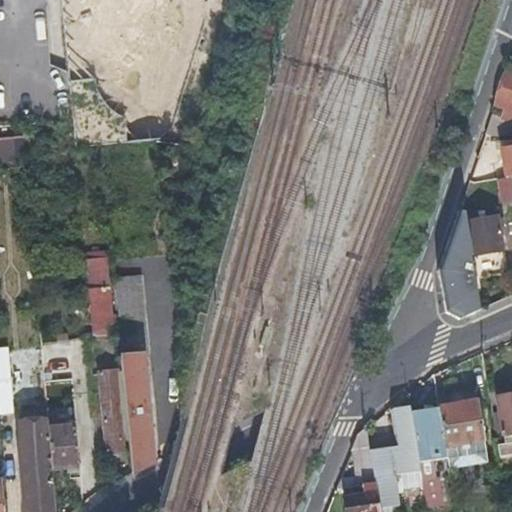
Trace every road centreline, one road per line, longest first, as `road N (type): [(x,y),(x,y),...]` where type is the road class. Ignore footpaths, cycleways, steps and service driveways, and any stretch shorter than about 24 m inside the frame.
road 1 (residential): [(383,371),(511,17)]
road 2 (residential): [(383,371),(99,511)]
road 3 (residential): [(313,511),(351,416),(383,371)]
road 4 (residential): [(511,316),(383,371)]
